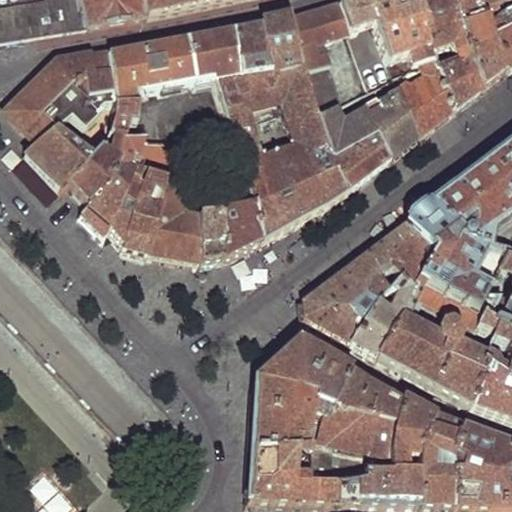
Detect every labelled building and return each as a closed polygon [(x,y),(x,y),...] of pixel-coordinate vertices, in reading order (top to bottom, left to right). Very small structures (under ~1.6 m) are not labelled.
[(76,0),(49,0),(0,8),(0,46),(80,36),(145,24),(139,0),(78,0),(82,12),(80,13),(76,0)] [(139,0),(145,24),(253,0),(139,0)] [(375,0),(372,1),(335,12),(346,42),(370,33),(390,85),(400,81),(431,69),(428,60),(412,0),(375,0)] [(412,0),(428,60),(458,49),(456,38),(446,0),(412,0)] [(446,0),(456,38),(480,30),(468,0),(446,0)] [(511,0),(468,0),(480,30),(484,36),(495,30),(491,14),(501,11),(502,14),(509,12),(511,17),(511,0)] [(311,19),(286,27),(296,74),(312,125),(336,112),(317,52),(346,42),(335,12),(311,19)] [(484,36),(501,82),(511,73),(511,22),(495,30),(484,36)] [(258,29),(257,34),(265,82),(296,74),(286,27),(285,24),(271,26),(258,29)] [(465,65),(479,99),(490,91),(501,82),(484,36),(480,30),(456,38),(458,49),(465,65)] [(245,36),(232,40),(240,86),(265,82),(257,34),(245,36)] [(218,42),(204,44),(211,85),(212,91),(240,86),(232,40),(218,42)] [(204,44),(183,48),(193,89),(211,85),(204,44)] [(110,111),(135,111),(133,100),(193,89),(183,48),(154,53),(104,63),(105,65),(110,111)] [(20,134),(35,151),(51,140),(87,165),(96,156),(105,141),(110,128),(107,127),(110,111),(105,65),(92,70),(93,67),(57,78),(41,93),(21,111),(21,117),(14,117),(14,124),(20,125),(20,134)] [(434,77),(452,119),(464,110),(479,99),(465,65),(434,77)] [(398,105),(416,146),(433,133),(452,119),(434,77),(431,69),(400,81),(409,99),(398,105)] [(240,86),(212,91),(242,194),(248,214),(258,251),(302,226),(321,216),(331,210),(347,199),(331,167),(320,146),(312,125),(296,74),(265,82),(240,86)] [(398,105),(320,146),(331,167),(374,146),(387,167),(388,168),(401,158),(416,146),(398,105)] [(87,165),(64,192),(83,218),(104,194),(117,168),(122,150),(127,134),(133,132),(135,111),(110,111),(107,127),(110,128),(105,141),(113,145),(107,162),(96,156),(87,165)] [(35,151),(21,164),(54,201),(64,192),(87,165),(51,140),(35,151)] [(374,146),(331,167),(347,199),(367,184),(387,167),(374,146)] [(511,147),(470,179),(400,232),(415,250),(428,264),(413,291),(437,303),(471,320),(482,304),(496,279),(504,263),(486,258),(488,238),(511,220),(511,147)] [(76,226),(76,227),(98,251),(103,241),(120,211),(132,178),(125,176),(128,166),(135,167),(140,150),(122,150),(117,168),(104,194),(83,218),(76,226)] [(120,211),(103,241),(112,250),(119,257),(137,201),(132,198),(138,180),(132,178),(120,211)] [(137,201),(119,257),(118,260),(131,262),(144,264),(162,187),(145,181),(137,201)] [(178,188),(162,187),(144,264),(167,267),(198,272),(194,226),(180,227),(178,188)] [(248,214),(214,222),(221,267),(239,259),(258,251),(248,214)] [(214,222),(194,226),(198,272),(206,270),(209,269),(214,268),(221,267),(214,222)] [(300,319),(301,328),(324,340),(348,352),(372,311),(386,299),(396,288),(386,273),(415,250),(400,232),(351,270),(299,309),(300,319)] [(420,391),(466,415),(481,376),(474,372),(448,358),(452,349),(448,339),(436,333),(430,347),(405,334),(416,313),(472,339),(473,337),(480,324),(471,320),(437,303),(413,291),(428,264),(415,250),(386,273),(396,288),(406,301),(393,331),(373,366),(420,391)] [(511,346),(511,264),(504,263),(496,279),(511,283),(511,307),(506,309),(500,304),(482,304),(471,320),(480,324),(490,330),(488,338),(511,346)] [(372,311),(348,352),(361,359),(373,366),(393,331),(406,301),(396,288),(386,299),(394,306),(385,319),(372,311)] [(501,389),(511,393),(511,346),(488,338),(490,330),(480,324),(473,337),(488,344),(485,350),(510,361),(504,378),(495,373),(490,366),(480,361),(474,372),(481,376),(501,389)] [(250,396),(246,462),(305,464),(304,496),(331,499),(357,495),(358,487),(386,485),(385,465),(387,448),(389,438),(328,422),(345,380),(332,373),(295,351),(251,390),(250,396)] [(481,376),(466,415),(501,428),(511,432),(511,393),(501,389),(481,376)] [(365,392),(345,380),(328,422),(389,438),(397,410),(371,396),(366,393),(365,392)] [(398,410),(397,410),(389,438),(387,448),(385,465),(386,485),(399,484),(404,465),(417,468),(420,460),(430,426),(414,418),(398,410)] [(457,438),(430,426),(420,460),(445,470),(457,438)] [(511,511),(511,458),(490,450),(457,438),(445,470),(446,480),(449,511),(511,511)] [(245,483),(243,511),(331,511),(331,499),(304,496),(305,464),(246,462),(245,483)] [(70,511),(49,477),(28,490),(41,511),(70,511)] [(449,511),(446,480),(413,484),(411,500),(413,511),(449,511)] [(331,499),(331,511),(413,511),(411,500),(413,484),(399,484),(386,485),(358,487),(357,495),(331,499)]
